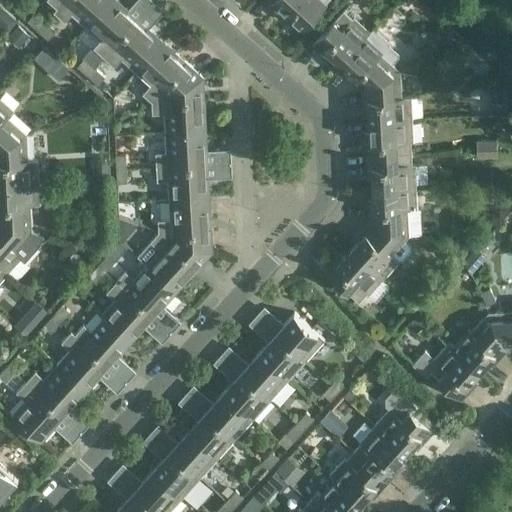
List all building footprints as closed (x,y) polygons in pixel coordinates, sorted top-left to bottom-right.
[(48,0),(57,8),(53,11),(54,12),(64,0),(48,0)] [(109,0),(64,0),(54,12),(64,21),(72,13),(86,26),(109,0)] [(118,0),(109,0),(86,26),(101,39),(93,47),(104,56),(139,18),(118,0)] [(315,0),(276,0),(274,3),(303,29),(323,7),(315,0)] [(0,21),(9,29),(18,19),(6,9),(0,14),(0,21)] [(330,52),(342,63),(371,31),(354,15),(352,17),(344,9),(313,44),(327,56),(330,52)] [(34,12),(27,20),(38,30),(45,22),(34,12)] [(139,18),(104,56),(105,58),(100,64),(107,70),(112,64),(115,66),(122,58),(136,71),(164,40),(139,18)] [(45,22),(38,30),(48,39),(55,31),(45,22)] [(371,31),(342,63),(358,78),(363,88),(401,70),(381,53),(383,51),(367,36),(371,31)] [(203,76),(164,40),(136,71),(150,85),(143,93),(152,101),(203,76)] [(88,75),(95,67),(84,57),(77,65),(88,75)] [(88,75),(98,84),(105,76),(95,67),(88,75)] [(401,70),(363,88),(368,99),(369,120),(413,118),(412,96),(402,96),(401,70)] [(203,76),(152,101),(153,113),(165,113),(166,132),(206,130),(203,76)] [(0,96),(0,146),(27,134),(7,116),(14,109),(0,96)] [(413,118),(369,120),(370,137),(365,137),(366,155),(412,152),(412,141),(414,141),(413,118)] [(206,130),(166,132),(167,152),(156,152),(157,166),(232,162),(231,148),(207,149),(206,130)] [(27,134),(0,146),(0,183),(39,182),(38,159),(28,160),(27,134)] [(474,149),(489,148),(489,139),(473,140),(474,149)] [(474,157),(489,156),(489,148),(474,149),(474,157)] [(412,152),(366,155),(367,172),(372,172),(372,188),(416,186),(415,163),(413,163),(412,152)] [(126,154),(116,154),(117,168),(127,168),(126,154)] [(232,162),(157,166),(157,181),(168,180),(169,199),(210,197),(209,177),(232,176),(232,162)] [(127,168),(117,168),(117,182),(127,182),(127,168)] [(39,182),(0,183),(0,219),(32,231),(31,205),(40,204),(39,182)] [(416,186),(372,188),(374,210),(370,221),(409,235),(408,208),(418,208),(416,186)] [(210,197),(169,199),(170,219),(158,219),(158,232),(212,251),(210,197)] [(119,227),(119,228),(127,232),(132,222),(124,217),(119,227)] [(32,231),(0,219),(0,267),(7,273),(22,257),(15,251),(32,231)] [(409,235),(370,221),(366,232),(351,248),(384,277),(399,261),(392,254),(409,235)] [(212,251),(158,232),(151,241),(159,249),(146,264),(177,291),(212,251)] [(477,246),(464,259),(471,273),(487,255),(477,246)] [(384,277),(351,248),(341,260),(337,257),(325,271),(359,301),(367,292),(369,294),(384,277)] [(115,261),(107,254),(97,264),(106,272),(115,261)] [(106,272),(97,264),(88,275),(96,282),(106,272)] [(125,271),(116,281),(172,331),(181,321),(164,305),(177,291),(146,264),(133,278),(125,271)] [(172,331),(116,281),(106,291),(115,299),(102,313),(132,340),(145,326),(163,341),(172,331)] [(52,314),(60,322),(70,311),(62,304),(52,314)] [(295,312),(284,323),(264,306),(256,314),(306,359),(325,339),(295,312)] [(511,309),(488,311),(507,349),(511,346),(511,309)] [(466,333),(454,346),(481,370),(496,354),(507,349),(488,311),(468,334),(466,333)] [(71,330),(71,331),(127,381),(136,371),(119,355),(132,340),(102,313),(101,314),(104,317),(92,331),(84,323),(75,333),(71,330)] [(52,314),(43,325),(51,332),(60,322),(52,314)] [(306,359),(256,314),(248,323),(268,341),(259,352),(289,379),(306,359)] [(25,335),(34,326),(30,321),(19,322),(16,326),(25,335)] [(127,381),(71,331),(61,341),(69,349),(56,363),(87,390),(100,376),(117,391),(127,381)] [(481,370),(454,346),(451,349),(446,344),(437,354),(439,356),(428,368),(462,399),(474,385),(471,382),(481,370)] [(289,379),(259,352),(249,363),(229,345),(221,353),(271,398),(289,379)] [(271,398),(221,353),(213,362),(233,380),(223,391),(253,418),(271,398)] [(25,361),(17,354),(7,364),(16,372),(25,361)] [(87,390),(56,363),(43,378),(35,370),(26,381),(82,431),(91,421),(74,405),(87,390)] [(16,372),(7,364),(0,372),(0,376),(6,382),(16,372)] [(342,372),(332,382),(340,389),(349,379),(342,372)] [(82,431),(26,381),(16,391),(25,399),(11,414),(41,441),(55,426),(73,441),(82,431)] [(340,389),(332,382),(323,393),(331,400),(340,389)] [(253,418),(223,391),(213,402),(194,384),(186,393),(236,438),(253,418)] [(236,438),(186,393),(178,402),(198,419),(188,430),(218,457),(236,438)] [(390,407),(375,424),(407,453),(418,441),(422,444),(434,430),(399,400),(392,408),(390,407)] [(305,429),(314,418),(306,411),(297,421),(305,429)] [(305,429),(297,421),(287,432),(295,439),(305,429)] [(218,457),(188,430),(178,441),(158,423),(150,432),(200,477),(218,457)] [(361,442),(354,450),(388,481),(400,468),(396,465),(407,453),(375,424),(360,440),(361,442)] [(200,477),(150,432),(143,440),(162,458),(153,469),(183,496),(200,477)] [(295,449),(239,511),(240,511),(256,511),(281,485),(288,492),(313,464),(295,449)] [(269,468),(279,458),(271,450),(261,461),(269,468)] [(345,457),(330,474),(362,503),(373,491),(377,494),(388,481),(354,450),(347,458),(345,457)] [(269,468),(261,461),(252,471),(260,478),(269,468)] [(0,500),(19,480),(0,462),(0,500)] [(168,511),(183,496),(153,469),(143,480),(123,462),(115,471),(160,511),(168,511)] [(160,511),(115,471),(107,480),(127,498),(117,509),(119,511),(160,511)] [(317,491),(309,500),(322,511),(353,511),(362,503),(330,474),(329,474),(335,479),(321,494),(317,491)] [(234,507),(243,497),(235,489),(226,500),(234,507)] [(78,511),(108,511),(93,497),(78,511)] [(229,511),(234,507),(226,500),(216,510),(218,511),(229,511)] [(300,507),(295,511),(322,511),(309,500),(302,508),(300,507)]
